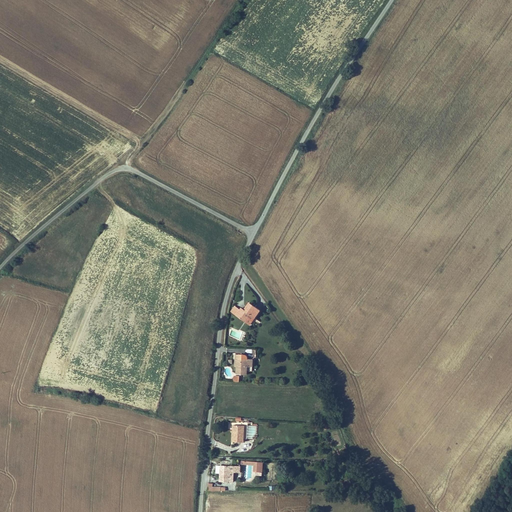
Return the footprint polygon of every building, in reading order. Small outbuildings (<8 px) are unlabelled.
[(244,311),(252,318),(258,311),(260,313),(262,315),(268,308),(257,300),(255,303),(256,304),(253,307),(249,304),(244,311)] [(240,349),(240,354),(243,354),(242,362),(242,370),(253,370),(253,366),(258,366),(258,354),(253,353),(253,351),(252,350),(251,349),(249,349),(248,349),(246,350),(240,349)] [(253,421),(241,421),(241,438),(252,438),(253,421)] [(266,458),(250,458),(250,462),(261,462),(261,469),(264,469),(265,469),(266,458)] [(248,463),(229,462),(228,479),(242,479),(242,469),(247,470),(248,463)] [(220,479),(217,479),(216,486),(234,487),(234,484),(229,484),(229,483),(220,483),(220,479)]
